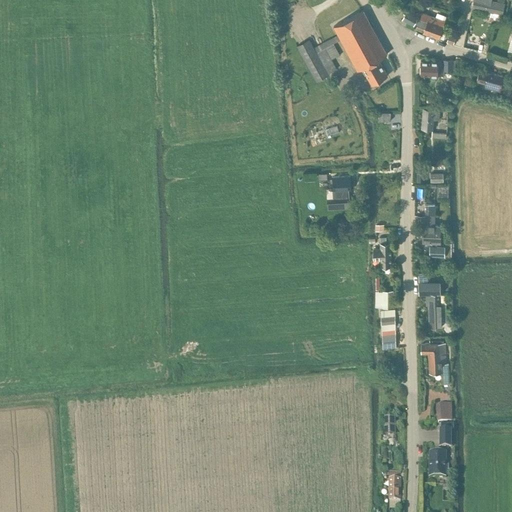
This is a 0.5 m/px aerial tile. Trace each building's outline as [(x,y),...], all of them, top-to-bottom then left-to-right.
[(501,14),(503,4),(491,1),(491,0),(474,0),(473,8),(501,14)] [(301,52),(292,57),(308,86),(316,82),(329,75),(337,69),(332,59),(340,55),(334,44),(341,40),(358,70),(363,68),(372,84),(388,75),(379,59),(387,54),(363,10),(334,26),(338,34),(314,47),(309,39),(297,46),(301,52)] [(413,26),(417,17),(407,12),(402,20),(413,26)] [(438,38),(439,38),(445,20),(421,12),(418,21),(416,27),(423,30),(422,33),(438,38)] [(449,35),(446,42),(453,44),(456,37),(449,35)] [(420,60),(420,75),(438,75),(444,76),(444,70),(452,71),(453,60),(443,59),(443,61),(438,61),(420,60)] [(500,89),(504,76),(479,69),(476,80),(485,83),(485,85),(500,89)] [(421,129),(432,130),(433,120),(439,120),(439,110),(422,109),(421,129)] [(391,121),(391,119),(391,112),(378,112),(378,121),(391,121)] [(430,173),(430,182),(443,181),(442,173),(430,173)] [(333,198),(327,198),(327,209),(350,208),(349,197),(348,189),(350,189),(350,176),(332,177),(333,190),(332,190),(333,198)] [(425,215),(417,215),(417,225),(419,225),(423,225),(422,225),(422,242),(428,242),(430,242),(440,242),(440,226),(434,226),(434,215),(434,205),(433,205),(425,205),(425,215)] [(373,248),(374,259),(380,259),(380,266),(391,266),(391,243),(386,243),(385,237),(380,238),(380,248),(373,248)] [(440,242),(430,242),(430,253),(444,253),(444,257),(448,257),(451,257),(451,242),(440,242)] [(425,273),(418,273),(419,283),(428,282),(428,274),(428,273),(425,273)] [(428,282),(419,283),(419,294),(426,294),(426,306),(429,306),(430,327),(442,327),(441,322),(446,322),(446,304),(441,304),(440,294),(440,282),(428,282)] [(392,291),(383,291),(383,292),(383,308),(394,307),(393,291),(392,291)] [(381,330),(382,330),(395,329),(395,309),(381,309),(381,330)] [(396,347),(396,333),(382,334),(383,347),(396,347)] [(428,373),(441,373),(441,384),(449,384),(448,363),(446,364),(446,357),(445,344),(444,344),(444,341),(429,342),(429,344),(421,344),(421,354),(427,353),(428,373)] [(395,349),(382,349),(383,370),(395,370),(395,349)] [(449,405),(435,406),(436,417),(441,417),(441,422),(450,421),(449,405)] [(384,417),(385,433),(396,433),(395,417),(384,417)] [(440,430),(440,447),(451,447),(451,430),(440,430)] [(429,453),(429,477),(445,477),(445,470),(448,470),(448,462),(446,462),(446,453),(429,453)] [(400,473),(389,473),(389,480),(389,501),(401,501),(401,480),(401,473),(400,473)] [(378,511),(387,511),(388,501),(379,500),(379,504),(380,504),(378,511)]
